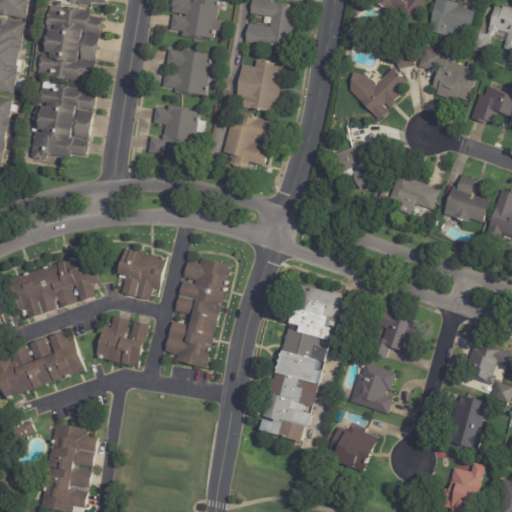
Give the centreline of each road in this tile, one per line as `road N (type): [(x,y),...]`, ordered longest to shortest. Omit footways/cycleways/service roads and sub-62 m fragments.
road 1 (tertiary): [(0,254),(113,221),(226,225),(511,331)]
road 2 (tertiary): [(511,292),(204,189),(118,187),(0,218)]
road 3 (residential): [(334,0),(319,95),(257,290),(216,511)]
road 4 (residential): [(100,511),(120,380),(232,400)]
road 5 (residential): [(470,278),(415,467)]
road 6 (residential): [(143,0),(118,187)]
road 7 (residential): [(0,345),(117,303),(162,313)]
road 8 (residential): [(149,386),(189,221)]
